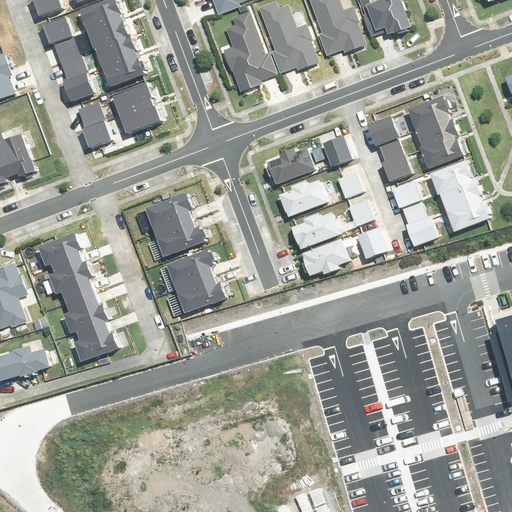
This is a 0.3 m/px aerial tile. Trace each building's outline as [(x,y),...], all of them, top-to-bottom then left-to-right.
[(66,6),(63,0),(37,0),(44,15),(66,6)] [(127,15),(121,0),(109,0),(84,10),(92,29),(127,15)] [(213,0),(218,12),(240,3),(239,0),(213,0)] [(305,19),(295,23),(287,1),(277,4),(275,0),(265,0),(259,2),(273,44),(269,45),(277,68),(315,55),(308,35),(310,34),(305,19)] [(353,3),(343,7),(340,0),(312,0),(322,28),(318,29),(325,52),(363,38),(356,19),(358,18),(353,3)] [(363,0),(376,34),(378,33),(392,28),(394,33),(416,25),(406,0),(363,0)] [(264,34),(254,37),(246,15),(237,19),(234,11),(218,17),(233,58),(228,60),(236,82),(274,69),(267,49),(269,49),(264,34)] [(135,34),(127,15),(92,29),(99,48),(135,34)] [(71,16),(49,24),(56,43),(59,42),(78,34),(71,16)] [(59,42),(65,60),(85,52),(78,34),(59,42)] [(142,52),(135,34),(99,48),(107,66),(142,52)] [(0,94),(21,86),(6,50),(0,52),(0,94)] [(65,60),(72,77),(91,70),(85,52),(65,60)] [(150,71),(142,52),(107,66),(114,85),(150,71)] [(99,90),(91,70),(72,77),(69,79),(76,99),(99,90)] [(153,84),(119,96),(132,131),(166,119),(153,84)] [(412,108),(420,127),(452,114),(450,111),(453,110),(446,94),(412,108)] [(90,127),(110,120),(102,100),(83,107),(90,127)] [(420,127),(428,147),(460,134),(459,132),(460,131),(455,119),(454,119),(452,114),(420,127)] [(373,125),(381,144),(405,135),(397,115),(373,125)] [(90,127),(88,128),(94,145),(116,137),(110,120),(90,127)] [(0,133),(0,152),(10,177),(24,171),(26,175),(41,169),(26,131),(9,138),(6,131),(0,133)] [(271,146),(280,173),(326,157),(316,131),(271,146)] [(348,134),(327,142),(336,164),(357,157),(348,134)] [(425,148),(433,167),(468,153),(460,134),(428,147),(425,148)] [(381,144),(387,161),(408,153),(401,136),(381,144)] [(0,184),(11,180),(10,177),(0,152),(0,184)] [(408,153),(387,161),(395,180),(417,171),(409,153),(408,153)] [(435,172),(443,191),(477,177),(469,158),(435,172)] [(328,169),(288,183),(297,210),(338,195),(328,169)] [(359,171),(341,178),(348,197),(366,190),(359,171)] [(443,191),(450,209),(484,196),(477,177),(443,191)] [(396,188),(404,207),(423,200),(426,198),(418,179),(396,188)] [(151,206),(159,230),(196,218),(192,206),(197,205),(192,192),(151,206)] [(450,209),(458,230),(493,216),(484,196),(450,209)] [(372,200),(353,207),(359,223),(378,216),(372,200)] [(404,207),(410,223),(430,216),(423,200),(404,207)] [(341,202),(299,218),(308,242),(350,227),(341,202)] [(430,216),(410,223),(419,244),(442,234),(434,214),(430,216)] [(159,230),(168,254),(209,240),(203,224),(199,225),(196,218),(159,230)] [(382,227),(362,235),(371,256),(390,249),(382,227)] [(55,263),(59,272),(87,261),(82,247),(85,245),(80,231),(43,245),(50,264),(55,263)] [(354,232),(309,246),(316,269),(361,255),(354,232)] [(172,263),(181,287),(217,274),(213,263),(218,262),(214,249),(172,263)] [(30,292),(23,272),(19,260),(0,266),(0,327),(28,318),(20,296),(30,292)] [(66,290),(70,301),(98,289),(94,277),(97,276),(91,260),(87,261),(59,272),(54,274),(61,292),(66,290)] [(181,287),(189,311),(230,297),(224,281),(220,282),(217,274),(181,287)] [(76,331),(81,329),(110,318),(114,316),(108,301),(104,303),(98,289),(70,301),(73,310),(68,312),(76,331)] [(511,315),(501,319),(504,330),(494,332),(511,398),(511,315)] [(80,340),(87,359),(123,345),(117,330),(115,331),(110,318),(81,329),(84,338),(80,340)] [(36,351),(34,345),(0,355),(0,382),(19,376),(54,365),(48,347),(36,351)]
